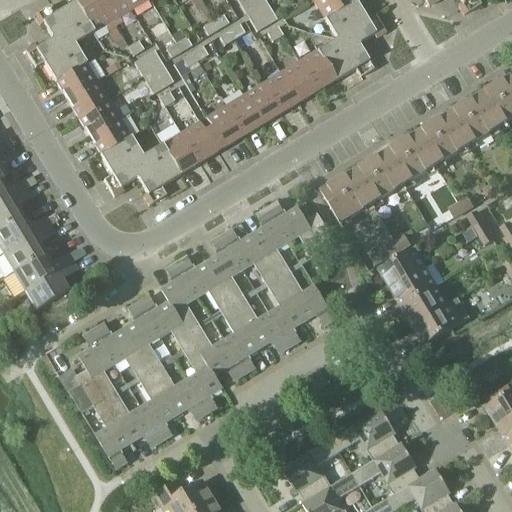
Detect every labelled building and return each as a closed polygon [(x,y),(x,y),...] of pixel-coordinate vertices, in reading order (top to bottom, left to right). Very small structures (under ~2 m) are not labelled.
[(97,0),(82,0),(75,4),(93,35),(105,28),(108,33),(110,32),(115,29),(97,0)] [(122,0),(97,0),(115,29),(122,24),(119,19),(130,13),(122,0)] [(147,0),(122,0),(130,13),(148,2),(147,0)] [(244,0),(241,0),(237,2),(245,16),(252,12),(248,5),(244,0)] [(263,0),(256,0),(248,5),(252,12),(265,3),(263,0)] [(351,0),(319,0),(313,4),(324,22),(354,4),(351,0)] [(422,0),(428,8),(429,10),(438,4),(437,2),(435,0),(458,0),(461,5),(458,7),(463,17),(479,8),(480,7),(476,0),(422,0)] [(34,47),(25,53),(35,70),(43,65),(55,85),(56,84),(85,66),(74,47),(92,35),(93,35),(75,4),(62,11),(55,16),(50,7),(33,18),(39,27),(43,25),(51,39),(54,39),(53,43),(50,43),(36,51),(35,49),(34,47)] [(335,41),(316,53),(335,84),(354,72),(359,80),(361,79),(377,69),(371,59),(367,62),(358,48),(359,45),(373,37),(376,41),(385,36),(376,21),(374,18),(367,22),(355,4),(354,4),(324,22),(335,41)] [(268,9),(255,17),(259,23),(273,15),(268,9)] [(273,15),(259,23),(263,30),(277,22),(273,15)] [(222,17),(212,23),(217,32),(227,26),(222,17)] [(255,17),(248,21),(256,34),(263,30),(259,23),(255,17)] [(212,23),(202,29),(208,38),(217,32),(212,23)] [(239,27),(229,33),(234,41),(244,35),(239,27)] [(109,35),(107,36),(112,45),(121,50),(125,47),(121,40),(115,29),(110,32),(108,33),(109,35)] [(277,29),(267,35),(272,44),(283,38),(277,29)] [(179,33),(171,38),(176,46),(184,41),(179,33)] [(229,33),(219,39),(224,47),(234,41),(229,33)] [(184,41),(176,46),(181,55),(191,48),(185,40),(184,41)] [(137,43),(127,50),(131,57),(132,58),(143,52),(137,43)] [(176,46),(166,52),(171,61),(181,55),(176,46)] [(202,49),(192,55),(197,64),(198,63),(207,57),(202,49)] [(316,52),(298,63),(317,94),(335,84),(316,53),(316,52)] [(154,53),(147,57),(151,64),(155,70),(162,66),(154,53)] [(192,55),(182,61),(187,70),(196,65),(196,64),(197,64),(192,55)] [(147,57),(134,65),(138,72),(151,64),(147,57)] [(298,63),(280,74),(298,106),(317,94),(298,63)] [(151,64),(138,72),(142,79),(155,70),(151,64)] [(196,65),(187,70),(190,75),(194,81),(203,75),(196,64),(196,65)] [(116,65),(105,71),(108,77),(120,70),(116,65)] [(85,66),(56,84),(67,102),(96,84),(85,66)] [(165,72),(159,76),(163,82),(167,89),(173,85),(165,72)] [(280,74),(261,86),(280,117),(298,106),(280,74)] [(159,76),(145,84),(149,90),(163,82),(159,76)] [(487,94),(480,99),(499,130),(511,122),(511,79),(505,84),(503,81),(496,86),(498,88),(494,90),(492,88),(486,91),(487,94)] [(163,82),(149,90),(153,97),(167,89),(163,82)] [(96,84),(67,102),(78,121),(108,103),(96,84)] [(261,86),(242,97),(261,128),(280,117),(261,86)] [(169,95),(158,101),(164,109),(174,103),(169,95)] [(225,107),(224,108),(243,139),(261,128),(242,97),(225,107)] [(456,113),(449,118),(468,149),(499,130),(480,99),(473,103),(471,100),(465,104),(466,107),(463,109),(461,107),(454,111),(456,113)] [(108,103),(78,121),(89,139),(119,121),(108,103)] [(207,118),(205,119),(224,150),(243,139),(224,108),(218,112),(207,118)] [(425,132),(417,137),(436,168),(468,149),(449,118),(442,122),(440,119),(433,123),(435,126),(431,128),(429,125),(423,129),(425,132)] [(119,121),(89,139),(100,157),(130,139),(119,121)] [(181,134),(179,135),(198,166),(217,155),(216,153),(204,133),(198,124),(181,134)] [(179,135),(161,146),(162,148),(179,176),(180,177),(198,166),(179,135)] [(0,156),(10,150),(20,145),(15,137),(0,145),(0,156)] [(393,152),(386,156),(405,187),(436,168),(417,137),(410,141),(408,138),(401,142),(403,145),(399,148),(397,145),(391,149),(393,152)] [(100,157),(99,158),(111,177),(103,182),(113,198),(113,199),(123,193),(121,190),(135,181),(138,182),(139,182),(148,197),(143,200),(148,208),(166,197),(161,189),(180,178),(180,177),(179,176),(162,148),(142,159),(130,140),(130,139),(100,157)] [(0,181),(0,183),(6,179),(0,170),(0,167),(15,159),(10,150),(0,156),(0,181)] [(361,170),(354,175),(373,206),(405,187),(386,156),(378,160),(377,157),(370,161),(372,164),(369,166),(367,163),(360,168),(361,170)] [(323,193),(322,195),(341,226),(373,206),(354,175),(347,179),(345,176),(338,181),(340,184),(336,186),(335,183),(328,187),(329,190),(323,193)] [(0,207),(28,191),(35,186),(31,179),(23,184),(23,182),(6,192),(0,183),(0,181),(0,207)] [(28,191),(0,207),(0,232),(22,219),(16,209),(33,199),(28,191)] [(467,198),(457,204),(464,215),(474,209),(467,198)] [(289,245),(299,239),(312,260),(324,253),(336,246),(336,245),(318,216),(307,223),(298,209),(284,217),(282,213),(283,212),(278,204),(268,211),(289,245)] [(457,204),(448,210),(454,221),(464,215),(457,204)] [(290,271),(278,252),(289,245),(268,211),(257,217),(262,225),(263,225),(266,229),(253,237),(279,280),(291,273),(290,271)] [(22,219),(0,232),(0,253),(2,256),(50,228),(61,221),(58,216),(53,215),(28,229),(22,219)] [(511,228),(509,224),(500,229),(506,239),(511,235),(511,228)] [(483,225),(474,230),(479,238),(488,233),(483,225)] [(50,228),(2,256),(13,275),(45,256),(38,246),(55,236),(50,228)] [(474,230),(463,236),(468,244),(477,239),(479,238),(474,230)] [(253,237),(239,245),(237,241),(238,240),(233,232),(223,238),(243,272),(254,266),(266,286),(267,287),(279,280),(253,237)] [(488,233),(479,238),(485,248),(493,242),(488,233)] [(405,237),(395,243),(401,253),(411,247),(405,237)] [(223,238),(212,244),(217,253),(218,252),(221,256),(207,264),(234,308),(245,300),(244,299),(232,279),(243,272),(223,238)] [(395,243),(385,249),(391,259),(401,253),(395,243)] [(389,293),(424,272),(411,252),(376,273),(389,293)] [(13,275),(2,282),(13,300),(24,293),(72,265),(67,256),(51,266),(45,256),(13,275)] [(511,259),(510,257),(500,263),(506,272),(511,268),(511,259)] [(207,264),(194,272),(191,268),(193,267),(188,259),(177,265),(198,300),(209,293),(221,313),(222,315),(234,308),(207,264)] [(72,265),(24,293),(36,312),(67,294),(61,283),(77,273),(72,265)] [(188,335),(200,328),(199,326),(187,306),(198,300),(177,265),(167,272),(172,280),(173,279),(176,283),(162,291),(188,335)] [(302,268),(301,267),(300,265),(290,271),(291,273),(292,275),(302,268)] [(435,290),(424,272),(389,293),(400,312),(435,290)] [(306,325),(319,317),(322,321),(320,322),(325,330),(336,323),(315,288),(304,294),(292,275),(291,273),(279,280),(306,325)] [(291,351),(301,344),(296,336),(295,337),(292,333),(306,325),(279,280),(267,287),(268,289),(280,309),(269,315),(291,351)] [(255,292),(257,296),(268,289),(267,287),(266,286),(255,292)] [(445,307),(435,290),(400,312),(411,330),(456,303),(455,301),(445,307)] [(188,335),(162,291),(162,292),(169,304),(156,312),(154,308),(155,307),(150,299),(140,305),(160,339),(171,333),(183,353),(184,354),(196,347),(188,335)] [(257,296),(255,292),(244,299),(245,300),(247,302),(257,296)] [(261,352),(274,344),(276,348),(275,349),(280,357),(291,351),(269,315),(258,322),(247,302),(245,300),(234,308),(261,352)] [(456,303),(411,330),(422,348),(467,321),(456,303)] [(151,374),(163,367),(162,366),(150,346),(160,339),(140,305),(129,311),(134,320),(135,319),(138,323),(125,331),(151,374)] [(245,378),(256,372),(251,363),(250,364),(247,360),(261,352),(234,308),(222,315),(223,317),(235,336),(224,343),(245,378)] [(210,320),(212,323),(223,317),(222,315),(221,313),(210,320)] [(212,323),(210,320),(199,326),(200,328),(201,330),(212,323)] [(105,326),(94,332),(115,367),(126,360),(138,380),(139,382),(151,374),(125,331),(111,339),(109,335),(110,334),(105,326)] [(223,392),(223,391),(216,379),(229,371),(231,375),(230,376),(235,385),(245,378),(224,343),(213,349),(208,340),(201,330),(200,328),(188,335),(196,347),(223,392)] [(116,393),(104,373),(115,367),(94,332),(84,339),(89,347),(90,346),(93,350),(79,359),(88,374),(78,380),(76,381),(81,388),(94,409),(105,402),(117,395),(116,393)] [(196,347),(184,354),(185,356),(197,376),(186,382),(208,418),(218,411),(213,403),(212,404),(209,400),(223,392),(196,347)] [(174,362),(185,356),(184,354),(183,353),(181,354),(172,359),(174,362)] [(174,362),(172,359),(162,366),(163,367),(164,369),(174,362)] [(178,419),(191,411),(193,415),(192,416),(197,424),(208,418),(186,382),(176,389),(164,369),(163,367),(151,374),(151,375),(178,419)] [(139,382),(140,383),(152,403),(141,410),(162,445),(173,439),(168,430),(167,431),(164,427),(178,419),(151,375),(151,374),(139,382)] [(129,390),(140,383),(139,382),(138,380),(135,382),(127,386),(129,390)] [(129,390),(127,386),(116,393),(117,395),(118,396),(129,390)] [(94,409),(81,388),(69,395),(82,416),(88,412),(94,409)] [(493,413),(489,416),(497,430),(511,420),(511,394),(490,408),(493,413)] [(132,446),(146,438),(148,442),(147,443),(152,451),(162,445),(141,410),(130,416),(118,396),(117,395),(105,402),(132,446)] [(105,402),(94,409),(94,410),(94,409),(107,432),(96,439),(117,473),(128,466),(123,458),(122,459),(119,454),(132,446),(105,402)] [(382,412),(332,442),(339,454),(361,441),(374,462),(399,447),(393,437),(396,436),(390,425),(382,412)] [(511,420),(497,430),(508,448),(511,445),(511,420)] [(303,459),(282,472),(290,485),(296,496),(298,494),(299,494),(304,503),(330,488),(317,467),(339,454),(332,442),(322,448),(303,459)] [(374,462),(352,475),(360,488),(382,475),(395,497),(420,482),(414,472),(416,470),(410,460),(402,446),(399,447),(374,462)] [(395,497),(387,501),(393,511),(397,511),(416,501),(422,511),(446,511),(454,507),(448,497),(450,496),(444,485),(436,472),(420,482),(395,497)] [(305,504),(303,506),(306,511),(343,511),(338,501),(360,488),(352,475),(330,488),(304,503),(305,504)] [(174,484),(153,497),(159,508),(161,511),(196,511),(212,502),(200,484),(186,492),(180,481),(174,484)] [(368,511),(393,511),(387,501),(368,511)] [(196,511),(217,511),(212,502),(196,511)]
